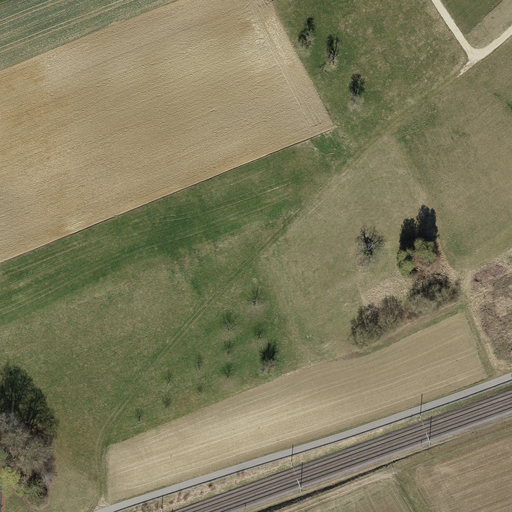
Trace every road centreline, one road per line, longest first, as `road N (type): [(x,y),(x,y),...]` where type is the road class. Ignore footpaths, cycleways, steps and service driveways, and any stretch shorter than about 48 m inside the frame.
road 1 (track): [(511,376),(102,511)]
road 2 (track): [(475,59),(361,152),(263,251)]
